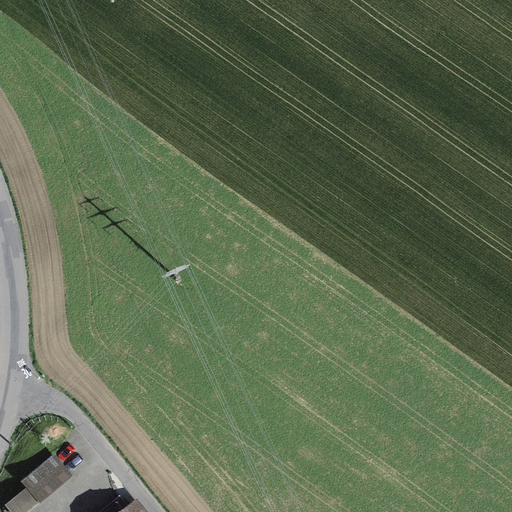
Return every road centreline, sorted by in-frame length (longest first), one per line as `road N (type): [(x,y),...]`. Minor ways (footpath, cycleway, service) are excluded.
road 1 (unclassified): [(14,375),(78,418),(159,511)]
road 2 (residential): [(14,375),(14,282),(0,221)]
